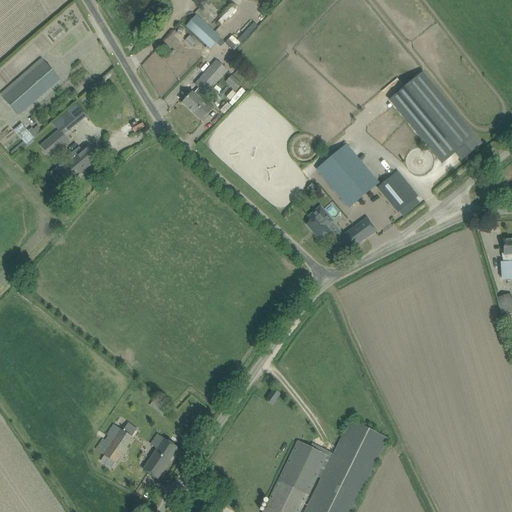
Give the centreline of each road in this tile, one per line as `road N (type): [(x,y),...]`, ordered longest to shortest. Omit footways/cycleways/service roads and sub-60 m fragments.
road 1 (unclassified): [(325,282),(162,125),(87,0)]
road 2 (unclassified): [(161,511),(226,409),(325,282)]
